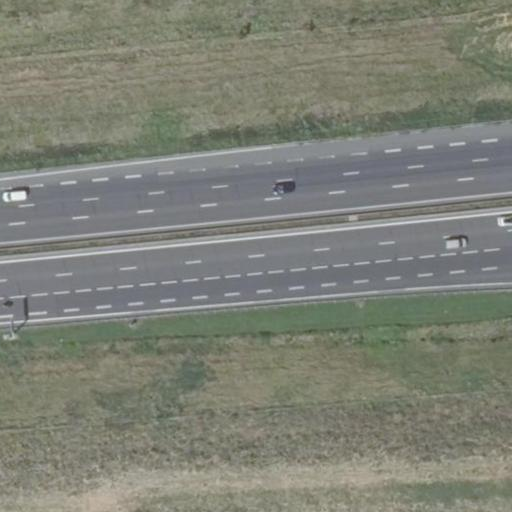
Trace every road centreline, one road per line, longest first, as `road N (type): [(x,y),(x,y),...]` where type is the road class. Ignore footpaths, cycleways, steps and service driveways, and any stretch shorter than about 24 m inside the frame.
road 1 (motorway): [(511,1),(0,107)]
road 2 (motorway): [(0,430),(449,443),(511,463)]
road 3 (motorway): [(511,162),(0,212)]
road 4 (motorway): [(0,287),(492,243)]
